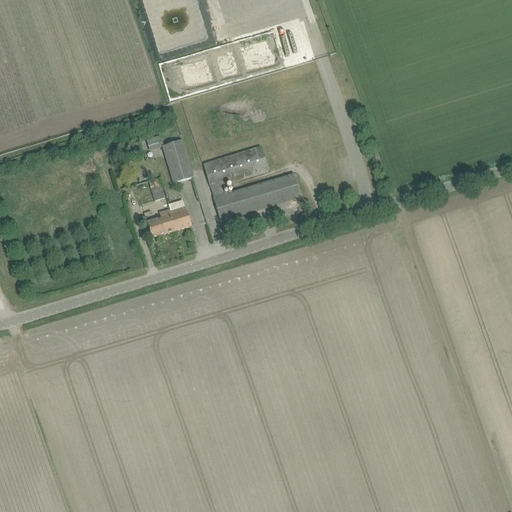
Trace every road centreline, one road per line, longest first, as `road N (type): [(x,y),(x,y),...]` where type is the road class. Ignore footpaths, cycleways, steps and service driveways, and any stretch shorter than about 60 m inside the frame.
road 1 (unclassified): [(8,322),(511,170)]
road 2 (track): [(74,511),(8,322)]
